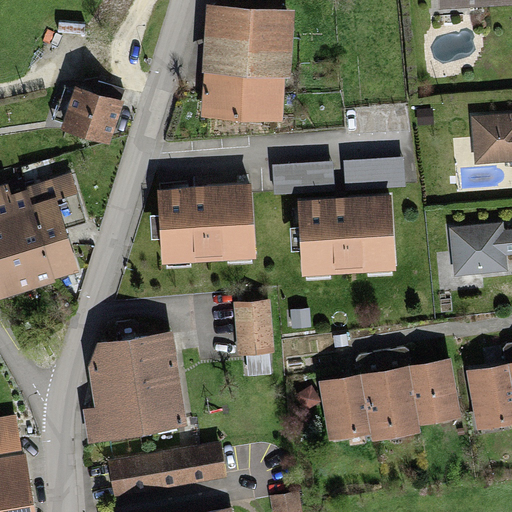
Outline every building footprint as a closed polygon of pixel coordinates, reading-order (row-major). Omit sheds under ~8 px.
[(202,10),(201,120),(277,121),(278,78),(284,78),(285,11),(202,10)] [(119,104),(67,89),(56,127),(108,143),(119,104)] [(511,107),(469,111),(473,166),(511,163),(511,107)] [(341,191),(401,188),(400,159),(339,162),(341,191)] [(334,190),(332,162),(273,165),(275,193),(334,190)] [(0,298),(73,276),(57,225),(76,219),(64,181),(11,197),(7,185),(0,187),(0,298)] [(248,258),(245,183),(151,186),(153,261),(248,258)] [(387,196),(294,200),(297,274),(390,270),(387,196)] [(511,272),(511,220),(447,226),(451,277),(511,272)] [(274,359),(271,297),(229,299),(232,361),(274,359)] [(176,417),(167,333),(96,340),(102,403),(93,404),(95,426),(176,417)] [(506,366),(463,373),(472,430),(511,424),(511,351),(504,353),(506,366)] [(359,374),(316,380),(325,438),(369,431),(370,439),(412,433),(410,424),(456,417),(447,360),(407,366),(405,353),(357,360),(359,374)] [(218,443),(107,463),(112,495),(224,475),(218,443)] [(27,511),(20,464),(0,466),(0,511),(27,511)] [(299,511),(297,492),(272,495),(273,511),(299,511)]
